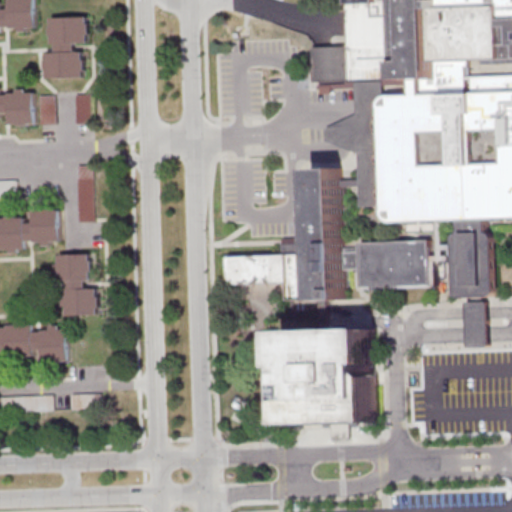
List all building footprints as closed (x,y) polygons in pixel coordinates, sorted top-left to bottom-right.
[(0,35),(6,35),(6,30),(39,28),(38,0),(8,0),(8,1),(0,1),(0,35)] [(511,0),(349,0),(351,47),(312,48),(313,86),(359,85),(360,114),(328,128),(328,138),(361,150),(363,205),(380,204),(380,196),(387,196),(388,215),(396,221),(465,220),(465,232),(458,237),(460,298),(467,298),(468,348),(492,347),(491,298),(499,294),(497,234),(491,231),(490,217),(511,216),(511,74),(473,76),(473,59),(511,58),(511,0)] [(91,16),(53,16),(54,51),(47,51),(47,78),(84,78),(84,43),(91,43),(91,16)] [(0,120),(12,120),(12,125),(38,124),(37,90),(4,91),(4,86),(0,86),(0,120)] [(58,124),(58,95),(42,95),(42,124),(58,124)] [(80,222),(96,222),(96,165),(80,165),(80,222)] [(314,167),(316,241),(283,242),(283,254),(232,256),(233,282),(291,280),(291,297),(349,295),(348,271),(363,270),(364,289),(374,289),(374,293),(394,293),(394,286),(434,285),(433,240),(365,242),(365,248),(346,249),(344,166),(314,167)] [(0,250),(23,250),(31,247),(31,243),(57,243),(63,241),(63,209),(35,209),(35,216),(0,216),(0,250)] [(63,254),(63,315),(101,315),(101,287),(94,287),(94,254),(63,254)] [(0,361),(44,358),(45,362),(73,360),(70,327),(37,329),(36,324),(0,326),(0,361)] [(289,331),(291,422),(379,420),(378,374),(374,371),(374,363),(378,363),(378,329),(289,331)] [(74,393),(74,409),(98,409),(98,393),(74,393)] [(57,395),(0,395),(0,411),(57,411),(57,395)]
